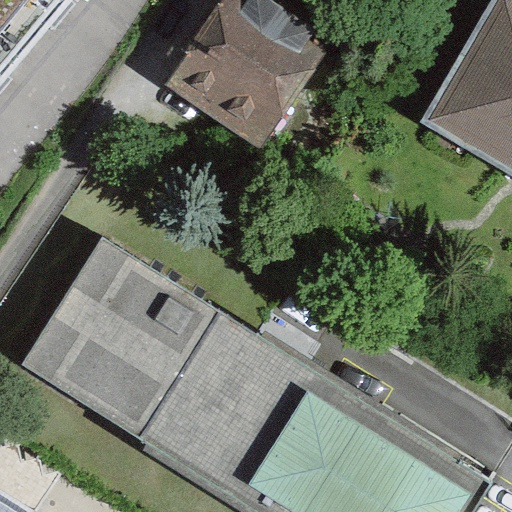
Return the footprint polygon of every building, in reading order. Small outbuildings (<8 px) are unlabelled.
[(0,0),(0,98),(86,0),(0,0)] [(258,0),(230,0),(168,94),(257,153),(328,46),(258,0)] [(511,7),(506,4),(429,131),(511,180),(511,7)] [(475,511),(489,492),(106,238),(22,364),(245,511),(475,511)] [(0,511),(30,511),(0,491),(0,511)]
